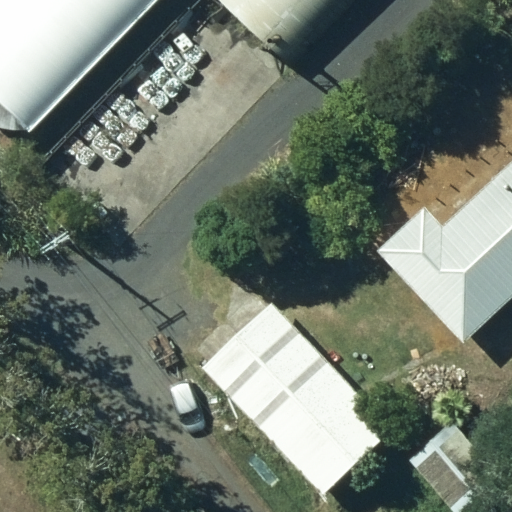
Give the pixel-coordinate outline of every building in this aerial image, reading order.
[(35,120),(48,119),(166,0),(0,0),(0,110),(8,115),(20,118),(35,120)] [(236,0),(298,58),(351,0),(236,0)] [(395,241),(481,336),(511,307),(511,169),(461,217),(443,198),(395,241)] [(216,363),(336,489),(405,423),(286,297),(216,363)] [(425,453),(476,507),(511,474),(511,461),(467,414),(425,453)]
